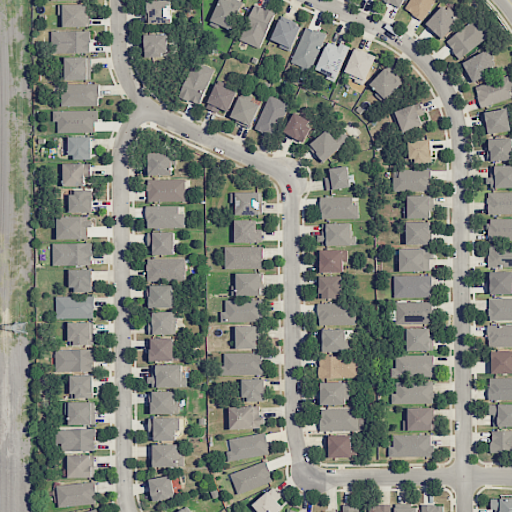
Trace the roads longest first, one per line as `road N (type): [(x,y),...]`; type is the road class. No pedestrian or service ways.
road 1 (residential): [(319,0),(414,49),(435,72),(459,129),(464,511)]
road 2 (residential): [(128,511),(119,151),(144,105)]
road 3 (residential): [(310,474),(292,411),(289,174)]
road 4 (residential): [(289,174),(144,105),(121,64),(117,0)]
road 5 (residential): [(511,475),(310,474)]
